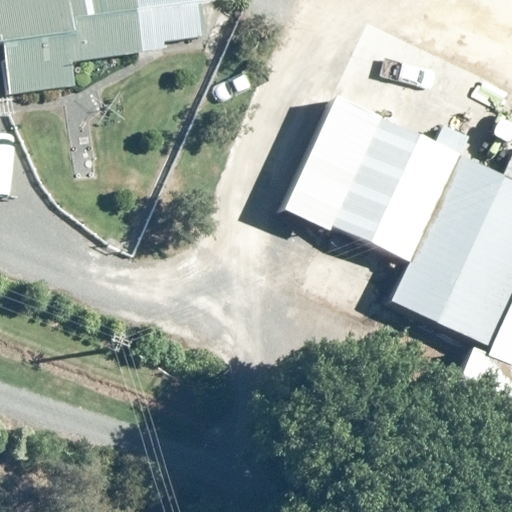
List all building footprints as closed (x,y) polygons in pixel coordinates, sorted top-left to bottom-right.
[(69,67),(204,51),(199,7),(209,6),(207,0),(0,0),(0,97),(72,89),(69,67)] [(310,235),(356,115),(309,98),(263,217),(310,235)] [(356,115),(310,235),(394,267),(440,148),(356,115)] [(511,175),(440,148),(394,267),(377,311),(393,317),(386,334),(443,356),(450,338),(479,349),(511,263),(511,175)] [(511,263),(479,349),(456,408),(511,429),(511,263)]
